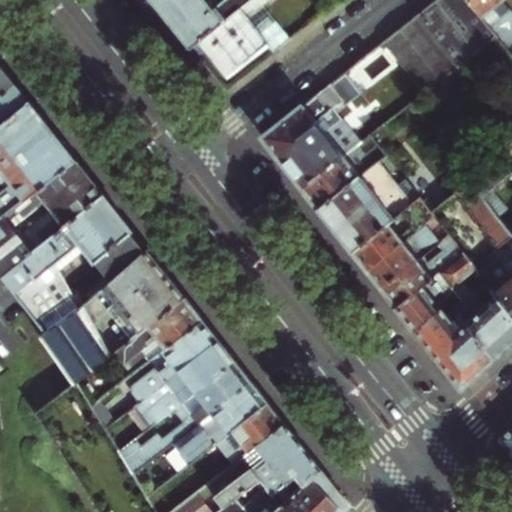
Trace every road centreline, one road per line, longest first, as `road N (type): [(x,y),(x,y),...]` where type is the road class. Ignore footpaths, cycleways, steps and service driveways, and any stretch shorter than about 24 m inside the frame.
road 1 (secondary): [(171,173),(408,483)]
road 2 (secondary): [(440,453),(199,154)]
road 3 (residential): [(199,154),(390,0)]
road 4 (secondary): [(36,0),(171,173)]
road 5 (secondary): [(199,154),(79,0)]
